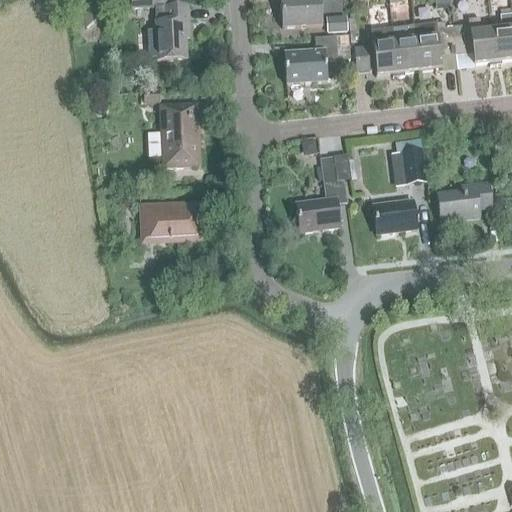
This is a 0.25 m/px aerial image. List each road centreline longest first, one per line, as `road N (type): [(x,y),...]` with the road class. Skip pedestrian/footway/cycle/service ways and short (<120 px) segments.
road 1 (residential): [(244,137),(511,106)]
road 2 (residential): [(351,321),(271,295),(253,269),(244,137)]
road 3 (unclassified): [(374,511),(346,400),(351,321)]
road 4 (unclassified): [(351,321),(373,291),(511,269)]
road 5 (residential): [(244,137),(236,0)]
